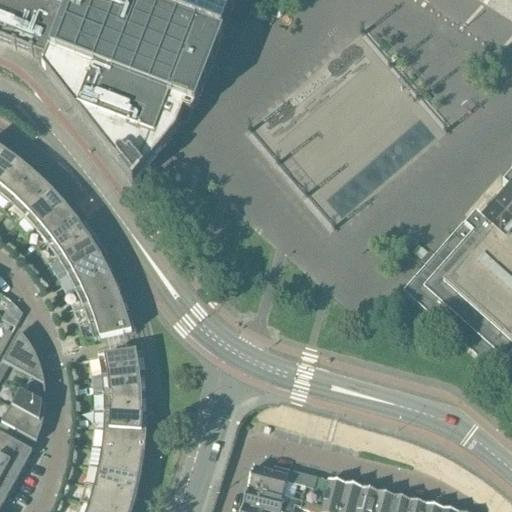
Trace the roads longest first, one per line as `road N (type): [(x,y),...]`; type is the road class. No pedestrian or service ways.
road 1 (tertiary): [(242,356),(193,319),(43,122),(0,89)]
road 2 (residential): [(223,511),(241,454),(266,443),(444,489),(478,511)]
road 3 (tertiary): [(511,475),(448,420),(242,356)]
road 4 (residential): [(45,511),(65,447),(62,360),(0,264)]
road 5 (unclassified): [(189,511),(242,356)]
